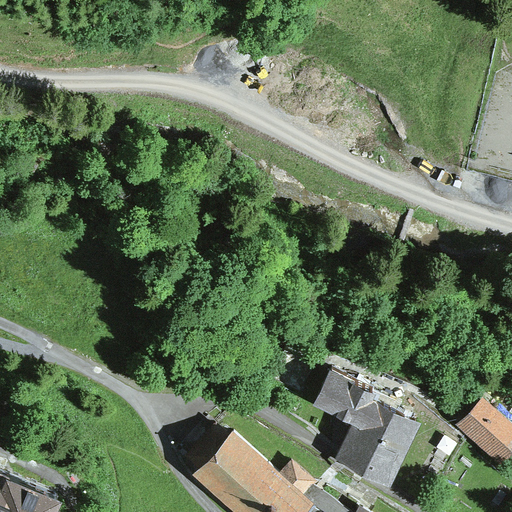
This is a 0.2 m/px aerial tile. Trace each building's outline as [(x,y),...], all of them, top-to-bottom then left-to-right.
[(244,239),(226,217),(170,260),(188,283),(244,239)] [(311,359),(286,349),(273,376),(294,386),(300,373),(311,359)] [(376,386),(333,365),(317,398),(358,417),(341,452),(389,475),(416,418),(371,396),(376,386)] [(511,422),(482,396),(462,419),(510,462),(511,460),(511,422)] [(282,474),(235,431),(231,435),(217,422),(188,453),(201,467),(198,470),(245,511),(302,511),(312,502),(303,493),(314,479),(292,460),(282,474)] [(50,511),(58,493),(0,469),(0,511),(50,511)]
